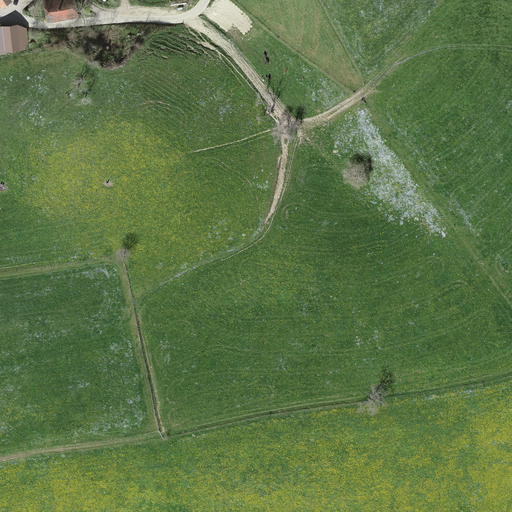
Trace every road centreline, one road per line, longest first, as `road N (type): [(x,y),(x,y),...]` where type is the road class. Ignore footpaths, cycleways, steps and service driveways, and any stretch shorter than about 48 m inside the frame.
road 1 (track): [(190,14),(238,65),(280,139),(258,238),(137,304),(165,427)]
road 2 (unclassified): [(2,15),(38,24),(170,19),(205,0)]
